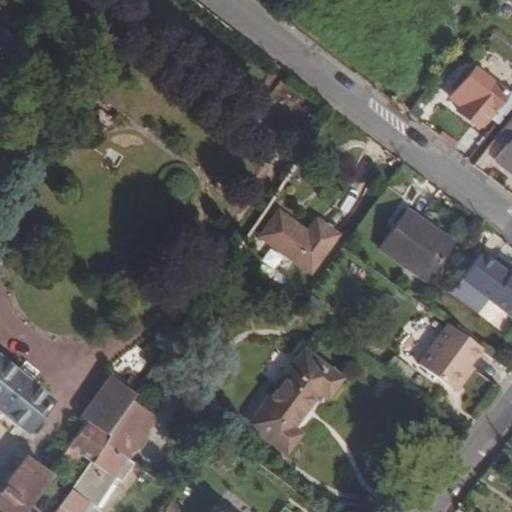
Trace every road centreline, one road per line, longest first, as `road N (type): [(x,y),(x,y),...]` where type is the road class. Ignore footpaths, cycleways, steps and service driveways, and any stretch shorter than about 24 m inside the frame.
road 1 (residential): [(511,224),(217,0)]
road 2 (residential): [(428,511),(511,403)]
